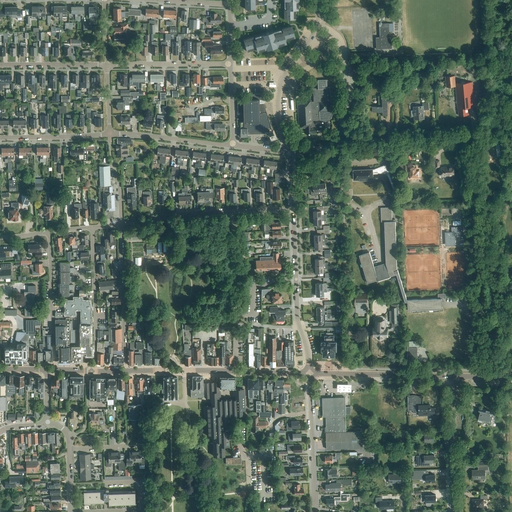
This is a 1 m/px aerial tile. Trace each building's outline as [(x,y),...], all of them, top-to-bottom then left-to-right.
[(285,0),(285,1),(286,1),(286,10),(284,10),(284,20),(291,20),(294,20),(295,20),(295,10),(298,10),(297,1),(298,1),(298,0),(285,0)] [(376,0),(341,0),(342,2),(361,23),(377,22),(376,0)] [(244,3),(244,9),(247,9),(248,12),(253,12),(253,10),(253,9),(255,9),(255,5),(259,5),(259,3),(245,3),(244,3)] [(125,15),(128,15),(129,12),(125,12),(121,12),(121,5),(116,5),(116,9),(113,9),(113,15),(125,15)] [(54,17),(60,16),(60,6),(53,6),(53,14),(54,14),(54,16),(51,16),(51,22),(54,22),(54,17)] [(8,17),(11,17),(11,7),(4,7),(4,11),(0,10),(0,16),(5,17),(5,15),(8,15),(8,17)] [(11,7),(11,17),(11,18),(17,18),(17,20),(22,20),(22,18),(20,18),(20,10),(17,10),(17,7),(11,7)] [(95,10),(95,7),(89,7),(89,18),(95,18),(95,17),(97,17),(97,10),(95,10)] [(217,16),(217,14),(210,14),(210,16),(210,17),(206,17),(206,27),(211,27),(211,24),(221,23),(221,16),(217,16)] [(197,20),(190,20),(189,29),(196,29),(197,20)] [(389,37),(389,23),(379,24),(379,37),(376,37),(376,49),(392,49),(391,37),(389,37)] [(114,35),(122,34),(126,34),(126,28),(128,28),(127,24),(120,24),(120,28),(114,29),(114,35)] [(294,38),(291,26),(282,29),(282,32),(273,35),(272,32),(262,34),(263,37),(254,40),(253,37),(243,40),(246,51),(256,49),(257,51),(266,49),(267,50),(276,47),(276,46),(286,43),(285,41),(294,38)] [(181,51),(180,37),(176,37),(176,42),(172,43),(172,48),(173,48),(173,55),(178,55),(178,51),(181,51)] [(212,46),(212,42),(204,42),(204,48),(210,48),(210,55),(215,55),(215,54),(222,54),(221,49),(220,45),(212,46)] [(99,75),(94,75),(94,77),(91,77),(91,83),(94,83),(96,83),(96,89),(99,88),(99,83),(99,75)] [(132,78),(129,78),(129,86),(136,86),(136,89),(138,89),(138,75),(132,75),(132,78)] [(180,86),(187,86),(187,83),(188,83),(188,75),(183,75),(183,83),(180,83),(180,86)] [(37,83),(34,83),(34,76),(29,76),(29,83),(28,83),(28,88),(31,88),(31,91),(33,91),(33,95),(37,95),(37,83)] [(47,83),(47,88),(56,88),(56,76),(49,76),(49,83),(47,83)] [(455,76),(445,77),(446,88),(455,87),(456,96),(457,107),(458,107),(459,116),(469,115),(468,108),(474,107),(472,82),(455,84),(455,76)] [(209,78),(202,78),(202,85),(207,85),(207,84),(210,84),(210,88),(220,87),(220,84),(223,84),(223,77),(212,78),(209,78)] [(331,114),(331,111),(330,94),(330,88),(327,88),(327,80),(317,80),(318,89),(316,89),(316,88),(309,89),(309,93),(313,93),(314,102),(311,102),(311,101),(297,102),(299,128),(306,128),(306,134),(311,134),(311,133),(318,133),(317,124),(322,124),(322,121),(324,121),(326,121),(327,120),(328,120),(329,119),(330,117),(331,116),(331,114)] [(242,101),(237,101),(237,108),(243,108),(243,113),(244,122),(240,122),(240,137),(247,137),(247,132),(261,131),(261,133),(269,133),(270,134),(271,135),(270,135),(270,136),(273,135),(263,103),(264,103),(264,100),(262,100),(261,94),(246,94),(247,100),(242,100),(242,101)] [(388,116),(387,102),(391,102),(391,96),(382,96),(382,106),(372,107),(372,112),(382,112),(383,116),(388,116)] [(116,110),(125,110),(129,110),(129,104),(131,104),(131,97),(123,97),(123,101),(116,101),(116,110)] [(414,111),(411,111),(412,118),(415,117),(415,120),(424,119),(424,118),(424,110),(429,110),(428,103),(422,103),(422,107),(414,107),(414,111)] [(211,113),(215,113),(215,114),(224,113),(224,108),(218,108),(218,107),(215,107),(211,107),(211,109),(204,109),(204,116),(199,116),(200,121),(211,121),(210,116),(211,116),(211,113)] [(94,113),(90,113),(90,119),(95,119),(95,126),(101,126),(101,118),(100,118),(100,116),(100,114),(97,114),(97,113),(94,113)] [(54,127),(60,127),(60,114),(52,114),(52,122),(54,122),(54,127)] [(139,122),(139,114),(136,114),(136,116),(132,116),(132,118),(129,118),(129,117),(126,117),(126,114),(121,114),(121,117),(120,117),(121,124),(130,124),(130,121),(132,121),(132,122),(136,122),(139,122)] [(150,120),(151,116),(147,116),(146,120),(143,120),(143,126),(151,127),(152,121),(150,120)] [(118,146),(116,146),(116,150),(117,150),(118,157),(123,157),(123,156),(126,156),(125,145),(125,144),(131,144),(131,139),(117,139),(117,144),(118,144),(118,146)] [(94,151),(94,147),(83,147),(83,148),(78,149),(78,148),(76,148),(76,149),(70,149),(71,155),(79,155),(79,159),(83,159),(83,164),(90,164),(90,161),(87,161),(87,151),(94,151)] [(163,156),(162,164),(165,164),(166,156),(169,157),(170,149),(164,148),(163,156)] [(180,162),(179,166),(182,166),(183,162),(183,158),(187,159),(188,151),(181,150),(181,158),(180,162)] [(205,161),(206,153),(199,153),(198,160),(198,164),(197,168),(200,168),(201,164),(201,161),(205,161)] [(215,166),(215,170),(218,170),(218,166),(219,163),(222,163),(223,155),(217,155),(216,162),(215,166)] [(254,174),(254,171),(255,167),(258,167),(259,160),(252,159),(251,168),(251,170),(251,174),(254,174)] [(269,172),(268,176),(271,176),(272,173),(272,169),(276,169),(277,162),(270,161),(269,169),(269,172)] [(407,168),(407,162),(403,162),(403,163),(399,163),(399,172),(403,171),(409,171),(410,178),(419,177),(419,170),(416,170),(416,167),(409,167),(409,168),(407,168)] [(395,189),(386,165),(373,170),(373,169),(368,170),(358,170),(353,170),(354,180),(359,180),(368,180),(373,179),(382,179),(384,180),(389,194),(394,192),(394,190),(395,189)] [(110,189),(109,166),(99,167),(100,186),(99,186),(99,193),(98,193),(99,202),(103,202),(103,208),(106,208),(106,212),(108,211),(115,211),(114,195),(110,195),(110,192),(112,192),(112,189),(110,189)] [(454,176),(454,167),(441,167),(441,177),(445,177),(445,175),(449,175),(449,176),(454,176)] [(35,191),(43,191),(42,182),(34,183),(35,191)] [(273,182),(267,182),(268,194),(272,194),(272,200),(280,200),(280,189),(273,189),(273,182)] [(320,197),(322,197),(322,194),(329,193),(328,187),(326,187),(325,183),(319,184),(321,194),(319,194),(320,197)] [(312,196),(319,194),(321,194),(319,184),(313,185),(313,189),(310,190),(312,196)] [(203,188),(204,203),(210,203),(210,198),(213,198),(213,189),(210,189),(206,189),(206,188),(203,188)] [(224,202),(223,194),(224,194),(224,188),(216,189),(216,198),(219,198),(219,202),(224,202)] [(128,206),(136,206),(135,193),(136,193),(136,189),(129,190),(129,194),(127,194),(128,206)] [(250,201),(250,192),(249,192),(249,189),(241,190),(241,193),(244,193),(244,201),(250,201)] [(262,193),(262,192),(262,189),(254,190),(254,197),(256,197),(256,201),(262,200),(262,193)] [(151,191),(143,192),(143,193),(143,196),(144,205),(150,205),(150,199),(152,199),(151,191)] [(53,219),(52,194),(46,194),(46,206),(44,207),(44,210),(39,210),(39,214),(44,214),(44,215),(46,214),(46,219),(53,219)] [(22,195),(22,206),(29,206),(32,195),(22,195)] [(19,210),(19,203),(11,203),(11,207),(14,207),(14,210),(8,210),(9,220),(12,220),(12,221),(18,220),(18,216),(19,216),(18,213),(17,210),(19,210)] [(90,218),(99,218),(98,203),(90,203),(90,218)] [(72,218),(78,218),(78,208),(81,208),(81,204),(74,204),(74,208),(71,209),(72,218)] [(392,220),(391,207),(380,208),(381,222),(384,222),(386,263),(386,266),(375,269),(369,252),(359,255),(367,283),(378,280),(378,282),(391,279),(390,277),(396,275),(405,302),(407,302),(408,311),(442,310),(442,299),(446,299),(446,294),(438,294),(438,299),(407,300),(398,270),(397,270),(395,220),(392,220)] [(326,218),(314,218),(314,225),(318,225),(318,228),(322,228),(322,221),(326,221),(326,218)] [(275,222),(271,222),(271,224),(265,225),(265,223),(261,224),(261,230),(266,230),(269,230),(269,229),(271,229),(280,229),(280,222),(275,222)] [(446,245),(454,245),(454,237),(461,237),(461,227),(451,227),(452,233),(446,233),(446,245)] [(116,245),(115,238),(113,238),(112,233),(106,234),(107,238),(104,239),(104,248),(109,248),(108,245),(116,245)] [(315,242),(327,242),(327,239),(326,239),(325,238),(326,238),(326,235),(325,235),(325,234),(322,234),(322,235),(314,235),(315,242)] [(75,241),(74,236),(68,237),(69,245),(72,245),(72,248),(77,248),(76,241),(75,241)] [(327,242),(315,242),(315,249),(318,249),(318,252),(323,251),(323,249),(323,245),(327,245),(327,242)] [(39,248),(39,245),(28,245),(28,253),(35,253),(35,257),(41,257),(41,248),(39,248)] [(146,254),(156,254),(156,245),(146,245),(146,254)] [(5,259),(5,257),(10,257),(10,252),(11,252),(11,251),(13,251),(13,247),(6,247),(5,247),(4,247),(0,247),(0,259),(1,260),(1,259),(5,259)] [(78,251),(76,251),(76,260),(80,260),(89,259),(88,252),(81,252),(80,251),(78,251)] [(278,260),(278,253),(273,253),(273,257),(260,258),(260,261),(256,261),(256,270),(280,269),(280,260),(278,260)] [(325,263),(325,259),(323,259),(323,256),(318,257),(318,259),(315,259),(315,266),(328,266),(328,263),(325,263)] [(104,264),(103,263),(105,263),(104,260),(101,260),(101,262),(98,262),(97,263),(97,268),(98,268),(99,274),(100,274),(101,275),(102,276),(106,276),(106,271),(104,271),(104,264)] [(35,265),(32,265),(32,275),(39,275),(38,272),(42,272),(42,263),(35,264),(35,265)] [(0,278),(2,278),(2,279),(10,278),(10,273),(11,273),(11,264),(2,265),(2,271),(0,271),(0,278)] [(118,291),(117,286),(117,285),(117,281),(99,283),(99,291),(112,290),(113,291),(118,291)] [(25,317),(34,316),(34,292),(24,292),(25,317)] [(272,299),(272,303),(281,303),(281,302),(282,302),(282,301),(283,301),(283,300),(282,299),(281,299),(281,295),(278,295),(278,293),(275,293),(275,295),(272,295),(266,295),(266,299),(272,299)] [(355,303),(368,303),(368,294),(355,294),(355,303)] [(112,298),(112,295),(108,295),(109,303),(112,302),(112,304),(120,304),(120,298),(112,298)] [(64,308),(64,311),(65,311),(65,315),(75,315),(75,309),(82,309),(82,325),(81,325),(81,347),(70,347),(71,361),(77,361),(77,360),(81,360),(81,354),(85,354),(85,355),(92,355),(92,348),(93,348),(93,345),(90,345),(90,325),(91,325),(91,321),(92,321),(92,318),(91,318),(91,310),(92,310),(92,307),(90,307),(90,301),(83,301),(83,297),(73,298),(73,301),(65,301),(65,308),(64,308)] [(399,326),(398,304),(391,305),(391,311),(390,311),(390,323),(392,323),(391,327),(391,328),(391,329),(390,329),(388,329),(388,328),(385,328),(385,319),(375,319),(375,329),(373,329),(373,336),(377,336),(379,338),(381,338),(383,336),(387,336),(387,331),(393,331),(394,326),(399,326)] [(278,311),(278,307),(269,307),(270,313),(274,313),(274,315),(276,315),(276,322),(284,322),(284,314),(285,314),(285,310),(278,311)] [(109,329),(117,329),(116,324),(115,324),(115,322),(118,321),(117,311),(112,312),(112,319),(110,319),(110,324),(109,324),(109,329)] [(334,316),(334,314),(317,314),(317,321),(318,321),(318,323),(324,323),(324,320),(328,320),(328,317),(334,316)] [(69,362),(69,318),(66,318),(66,320),(55,320),(56,356),(59,356),(59,358),(58,358),(58,360),(59,360),(59,362),(69,362)] [(109,329),(108,329),(108,331),(108,335),(109,342),(113,343),(114,350),(121,350),(121,329),(117,329),(109,329)] [(15,348),(4,348),(4,352),(4,355),(4,362),(26,362),(26,358),(27,358),(27,357),(28,357),(28,338),(28,334),(28,332),(28,334),(25,334),(25,333),(18,333),(16,340),(26,342),(26,344),(17,344),(17,348),(16,348),(15,348)] [(332,336),(332,333),(326,333),(326,336),(325,336),(325,342),(322,342),(322,351),(323,351),(323,356),(335,356),(335,351),(337,351),(337,342),(334,342),(334,336),(332,336)] [(52,362),(52,346),(51,346),(51,335),(47,336),(47,351),(43,351),(44,362),(52,362)] [(108,343),(108,342),(108,341),(104,341),(104,343),(104,347),(108,347),(108,353),(106,353),(106,364),(112,365),(113,343),(108,343)] [(284,366),(284,350),(283,350),(283,342),(279,342),(279,351),(276,351),(276,361),(276,366),(284,366)] [(284,350),(284,366),(294,366),(294,360),(293,360),(293,354),(294,354),(294,351),(293,351),(293,344),(293,342),(287,342),(284,342),(284,350)] [(215,348),(215,344),(207,344),(207,346),(206,346),(206,358),(208,358),(208,365),(210,365),(215,365),(218,365),(218,357),(215,357),(215,352),(214,352),(214,348),(215,348)] [(407,360),(417,360),(417,346),(407,347),(407,360)] [(233,366),(233,355),(229,355),(229,352),(225,351),(225,366),(233,366)] [(113,355),(113,365),(123,365),(123,358),(117,358),(117,355),(113,355)] [(161,365),(161,356),(153,356),(152,365),(161,365)] [(15,384),(12,384),(13,375),(6,375),(6,396),(9,396),(15,393),(15,386),(15,384)] [(15,376),(15,386),(19,386),(19,392),(24,392),(24,387),(24,376),(23,376),(22,376),(21,375),(20,376),(15,376)] [(38,377),(38,376),(36,376),(35,377),(34,377),(34,387),(38,387),(38,393),(40,393),(40,399),(43,399),(43,379),(41,377),(38,377)] [(59,396),(66,396),(67,385),(68,384),(68,376),(59,376),(59,379),(59,396)] [(83,396),(83,377),(70,376),(70,396),(83,396)] [(59,396),(59,379),(56,379),(56,378),(55,377),(54,378),(54,379),(53,379),(53,380),(51,380),(51,388),(54,388),(54,389),(54,390),(55,391),(56,391),(56,398),(59,398),(59,396)] [(177,398),(177,377),(163,377),(163,387),(162,387),(159,387),(159,391),(162,391),(162,392),(164,392),(164,399),(177,398)] [(202,385),(202,377),(192,377),(192,389),(190,389),(191,397),(203,397),(211,398),(211,406),(204,406),(204,417),(207,416),(208,436),(213,436),(213,448),(212,448),(212,454),(213,454),(213,456),(224,456),(224,446),(228,446),(228,430),(226,430),(226,421),(229,420),(229,416),(242,415),(242,410),(245,410),(244,390),(233,390),(233,395),(236,395),(236,400),(220,400),(219,391),(218,391),(218,388),(234,388),(235,377),(219,377),(219,384),(202,385)] [(105,379),(105,378),(91,378),(91,379),(89,379),(89,401),(96,401),(99,401),(106,401),(106,379),(105,379)] [(107,396),(115,396),(115,389),(116,388),(116,378),(107,378),(107,396)] [(125,396),(125,388),(124,388),(124,378),(118,378),(118,383),(117,383),(117,390),(116,390),(116,397),(116,398),(123,399),(124,396),(125,396)] [(144,384),(145,384),(144,378),(136,378),(137,391),(142,391),(142,387),(144,387),(144,384)] [(258,395),(258,390),(258,379),(248,379),(248,389),(248,398),(253,398),(253,395),(258,395)] [(283,389),(283,380),(274,380),(274,385),(274,397),(278,397),(278,392),(282,392),(282,396),(284,396),(285,400),(288,400),(288,395),(284,395),(284,390),(284,389),(283,389)] [(291,381),(291,395),(297,395),(297,399),(306,399),(306,380),(297,380),(297,381),(291,381)] [(143,400),(143,391),(137,391),(137,396),(140,397),(141,399),(141,405),(128,406),(129,420),(143,420),(143,418),(147,418),(146,400),(143,400)] [(355,396),(351,396),(351,405),(362,405),(362,394),(355,393),(355,396)] [(397,410),(398,397),(384,396),(384,410),(397,410)] [(408,397),(408,410),(413,410),(413,413),(418,413),(418,410),(418,416),(435,416),(435,408),(431,408),(431,405),(421,405),(420,396),(408,397)] [(345,407),(345,398),(323,399),(323,417),(326,417),(326,432),(326,450),(363,448),(362,431),(346,432),(345,414),(345,407)] [(60,419),(60,409),(51,410),(51,413),(56,413),(56,419),(60,419)] [(489,413),(490,410),(486,409),(485,412),(480,410),(478,420),(491,423),(493,414),(489,413)] [(102,416),(102,412),(97,412),(97,414),(89,414),(89,422),(99,423),(99,424),(104,424),(104,420),(99,420),(99,416),(102,416)] [(258,421),(257,416),(253,417),(253,418),(251,418),(252,428),(253,433),(258,433),(258,429),(265,428),(268,426),(268,423),(265,421),(258,421)] [(287,430),(291,430),(291,428),(299,427),(299,421),(291,422),(291,423),(287,423),(287,430)] [(54,433),(46,433),(46,443),(52,443),(52,453),(55,453),(54,445),(54,444),(54,433)] [(292,440),(300,440),(300,433),(292,434),(288,434),(288,442),(292,441),(292,440)] [(132,462),(135,462),(135,452),(129,452),(129,458),(126,458),(126,466),(132,466),(132,462)] [(135,452),(135,462),(138,462),(139,466),(144,465),(144,459),(141,459),(141,452),(135,452)] [(425,456),(425,452),(419,453),(419,456),(416,456),(417,466),(420,466),(430,466),(430,465),(430,462),(434,462),(434,455),(425,456)] [(111,463),(114,463),(114,453),(108,453),(108,460),(105,460),(105,467),(110,467),(111,463)] [(114,453),(114,463),(118,463),(118,471),(124,470),(124,460),(120,460),(120,453),(114,453)] [(340,459),(340,453),(335,453),(336,457),(333,457),(333,456),(329,456),(325,457),(325,463),(333,463),(333,459),(340,459)] [(33,461),(29,461),(26,461),(26,473),(39,473),(38,461),(37,461),(33,461)] [(50,465),(50,468),(46,468),(46,471),(47,471),(47,473),(50,473),(59,473),(59,467),(59,462),(50,462),(50,463),(49,463),(49,465),(50,465)] [(488,470),(488,467),(488,462),(477,463),(477,467),(478,467),(478,472),(472,472),(472,479),(485,479),(485,470),(488,470)] [(325,478),(332,477),(337,477),(337,469),(332,469),(325,470),(325,478)] [(401,483),(401,478),(404,478),(404,471),(401,471),(401,474),(389,475),(389,479),(389,483),(401,483)] [(435,482),(435,475),(428,475),(428,473),(422,474),(422,471),(414,471),(414,474),(414,476),(416,476),(417,478),(426,478),(426,482),(435,482)] [(13,477),(9,477),(9,482),(5,482),(6,488),(14,487),(14,484),(19,484),(23,484),(23,476),(18,476),(18,478),(13,478),(13,477)] [(352,485),(352,480),(343,480),(336,480),(336,483),(332,484),(332,485),(326,485),(326,491),(336,490),(336,491),(340,491),(340,484),(342,484),(343,485),(352,485)] [(300,489),(299,484),(294,484),(294,489),(294,495),(303,494),(303,489),(300,489)] [(86,492),(86,490),(83,490),(84,503),(83,503),(83,504),(104,503),(104,501),(108,501),(108,505),(136,504),(136,503),(135,503),(135,491),(132,491),(132,492),(103,493),(103,492),(86,492)] [(347,501),(347,497),(350,497),(350,494),(340,494),(341,497),(334,497),(334,499),(326,499),(327,506),(335,505),(334,501),(341,500),(341,501),(347,501)] [(436,502),(436,495),(425,495),(421,496),(421,499),(425,499),(425,502),(426,502),(426,505),(427,506),(430,506),(431,505),(431,502),(436,502)] [(473,510),(483,510),(483,500),(487,500),(487,496),(480,496),(480,500),(473,500),(473,510)] [(23,504),(22,503),(26,503),(26,497),(22,497),(22,501),(21,501),(21,503),(19,503),(19,506),(14,506),(14,511),(23,511),(23,505),(23,504)] [(382,501),(382,497),(376,498),(376,505),(380,505),(380,509),(394,509),(394,501),(382,501)]
